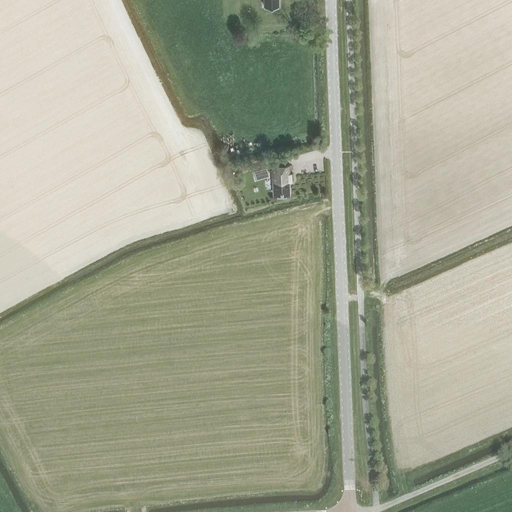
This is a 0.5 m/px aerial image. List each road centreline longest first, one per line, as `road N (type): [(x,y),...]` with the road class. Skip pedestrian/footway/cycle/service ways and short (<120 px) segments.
road 1 (secondary): [(350,511),(330,0)]
road 2 (track): [(375,509),(511,451)]
